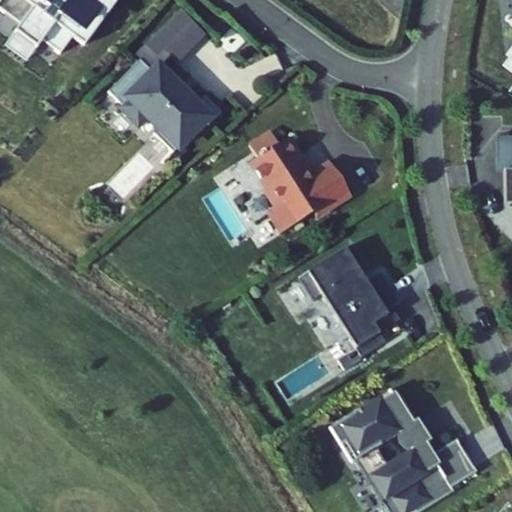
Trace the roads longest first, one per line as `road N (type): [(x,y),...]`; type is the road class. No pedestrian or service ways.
road 1 (residential): [(430,79),(442,220),(466,294),(511,387)]
road 2 (residential): [(430,79),(345,68),(248,0)]
